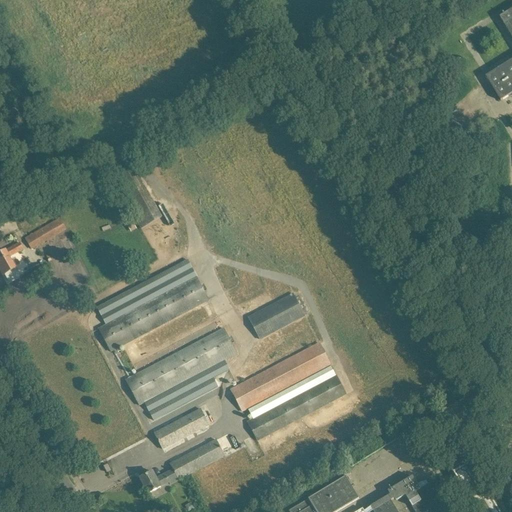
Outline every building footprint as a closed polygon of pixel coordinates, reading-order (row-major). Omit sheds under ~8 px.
[(511,36),(511,60),(485,77),(500,102),(511,94),(511,10),(500,17),(511,36)] [(122,184),(140,226),(161,216),(157,207),(152,209),(138,177),(122,184)] [(24,238),(31,250),(65,230),(59,219),(24,238)] [(0,268),(4,276),(16,268),(9,257),(16,253),(23,249),(20,243),(12,247),(13,247),(6,251),(6,250),(0,253),(0,268)] [(32,268),(39,279),(51,272),(44,260),(32,268)] [(97,308),(106,325),(198,279),(188,260),(97,308)] [(99,329),(111,354),(210,302),(198,279),(106,325),(99,329)] [(247,317),(260,343),(307,318),(294,292),(247,317)] [(126,380),(139,406),(144,403),(225,361),(237,354),(224,329),(126,380)] [(231,390),(242,412),(331,365),(319,344),(231,390)] [(225,361),(144,403),(154,421),(218,387),(214,379),(230,370),(225,361)] [(248,411),(253,420),(337,376),(331,367),(248,411)] [(248,423),(257,441),(346,394),(337,376),(253,420),(248,423)] [(155,434),(163,450),(209,426),(201,409),(155,434)] [(171,464),(174,470),(156,479),(153,472),(140,478),(149,494),(161,488),(161,487),(169,483),(170,485),(225,456),(217,440),(171,464)] [(499,511),(469,460),(452,470),(476,511),(499,511)] [(337,511),(359,499),(341,470),(321,482),(325,490),(289,511),(337,511)] [(388,491),(390,495),(388,497),(387,495),(370,506),(373,511),(454,511),(435,480),(420,489),(413,477),(388,491)]
